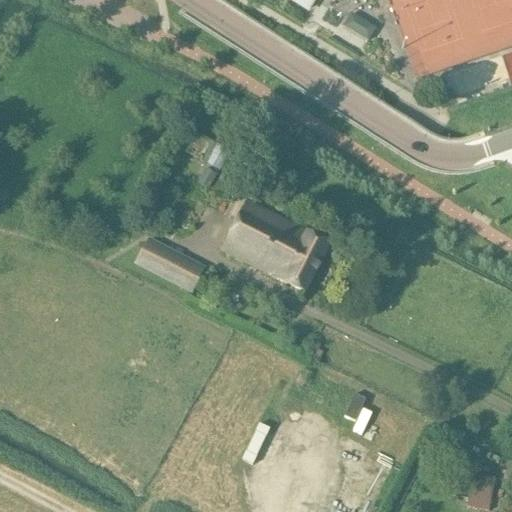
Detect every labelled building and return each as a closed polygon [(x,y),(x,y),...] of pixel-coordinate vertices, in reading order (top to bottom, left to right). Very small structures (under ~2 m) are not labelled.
[(289,0),(307,10),(312,0),(289,0)] [(344,29),(370,41),(376,27),(351,15),(344,29)] [(216,146),(206,165),(219,173),(230,153),(216,146)] [(328,246),(294,228),(246,203),(222,251),(271,277),(304,294),(328,246)] [(205,269),(147,239),(133,266),(191,296),(205,269)] [(457,506),(466,508),(488,511),(494,479),(472,475),(470,487),(454,484),(452,498),(459,499),(457,506)]
